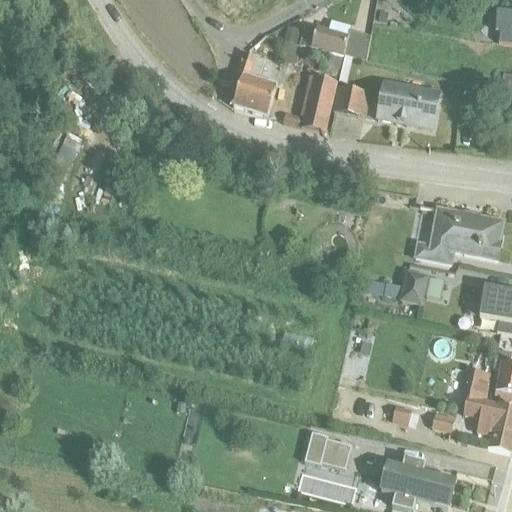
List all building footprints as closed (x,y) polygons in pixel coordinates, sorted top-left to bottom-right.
[(497,14),(496,34),(501,35),(500,46),(511,48),(511,15),(497,14)] [(306,30),(300,49),(309,52),(330,59),(344,63),(345,60),(353,61),(367,64),(371,41),(350,35),(351,30),(332,25),(329,36),(306,30)] [(288,30),(284,44),(288,45),(298,47),(301,34),(288,30)] [(288,45),(282,65),(303,71),(309,52),(300,49),(288,45)] [(233,109),(233,110),(249,116),(268,122),(278,90),(259,84),(265,65),(244,58),(237,79),(242,81),(233,109)] [(330,59),(325,78),(335,81),(334,85),(339,86),(344,63),(330,59)] [(344,63),(339,86),(348,88),(353,61),(345,60),(344,63)] [(450,76),(448,82),(462,85),(500,93),(503,80),(503,79),(488,76),(486,85),(450,76)] [(503,80),(500,93),(511,96),(511,79),(503,77),(503,79),(503,80)] [(283,127),(286,128),(302,133),(325,138),(337,87),(310,81),(301,120),(286,116),(283,127)] [(385,87),(378,124),(396,128),(395,128),(407,131),(407,130),(433,135),(440,97),(385,87)] [(339,92),(334,117),(364,123),(369,98),(339,92)] [(464,92),(461,130),(475,132),(478,93),(464,92)] [(68,136),(48,176),(64,184),(83,143),(68,136)] [(417,246),(413,264),(453,271),(455,257),(497,265),(500,248),(500,247),(504,227),(502,226),(502,227),(478,223),(479,221),(466,219),(465,220),(439,215),(432,249),(417,246)] [(10,249),(9,266),(31,267),(31,250),(10,249)] [(408,277),(402,305),(421,310),(428,282),(408,277)] [(430,282),(426,300),(439,302),(443,285),(430,282)] [(361,298),(401,301),(402,287),(362,284),(361,298)] [(511,293),(486,289),(480,323),(499,326),(497,337),(511,339),(511,293)] [(496,356),(494,373),(500,374),(496,400),(501,400),(500,403),(511,405),(511,370),(510,370),(511,359),(496,356)] [(468,373),(462,400),(468,401),(464,420),(480,424),(477,438),(490,441),(487,453),(511,459),(511,458),(511,411),(486,406),(492,378),(468,373)] [(395,409),(392,426),(408,429),(411,413),(395,409)] [(436,418),(432,433),(451,438),(455,423),(436,418)] [(312,437),(305,467),(321,470),(321,468),(346,474),(352,450),(328,443),(328,442),(312,437)] [(386,467),(380,496),(396,500),(392,511),(414,511),(415,505),(440,511),(448,511),(455,485),(423,476),(426,468),(405,463),(403,471),(386,467)]
